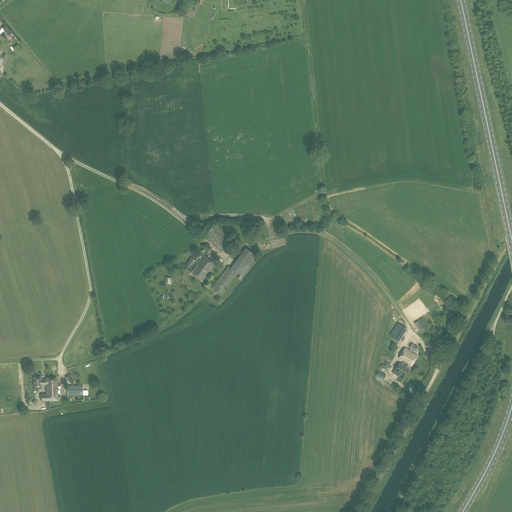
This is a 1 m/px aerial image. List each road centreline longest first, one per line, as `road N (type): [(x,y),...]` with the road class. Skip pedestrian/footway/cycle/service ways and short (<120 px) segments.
road 1 (track): [(58,152),(90,297),(59,359),(21,365),(24,407)]
road 2 (primary): [(462,0),(511,242)]
road 3 (track): [(251,241),(223,257),(156,201),(58,152)]
road 4 (track): [(495,322),(393,511)]
road 5 (unclassified): [(361,511),(449,352)]
road 6 (track): [(449,352),(511,239)]
